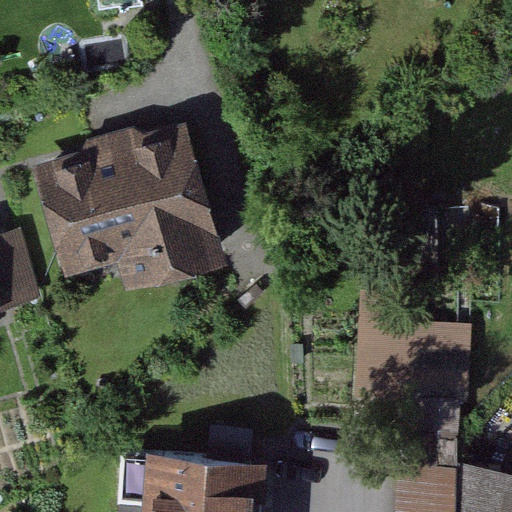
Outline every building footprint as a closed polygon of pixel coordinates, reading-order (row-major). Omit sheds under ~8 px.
[(192,101),(37,146),(77,281),(130,265),(137,292),(240,263),(192,101)] [(11,225),(0,227),(0,303),(32,294),(11,225)] [(438,292),(377,288),(370,384),(482,392),(486,327),(436,323),(438,292)] [(282,511),(286,453),(166,445),(161,511),(282,511)] [(511,511),(511,466),(474,460),(403,459),(403,511),(511,511)]
